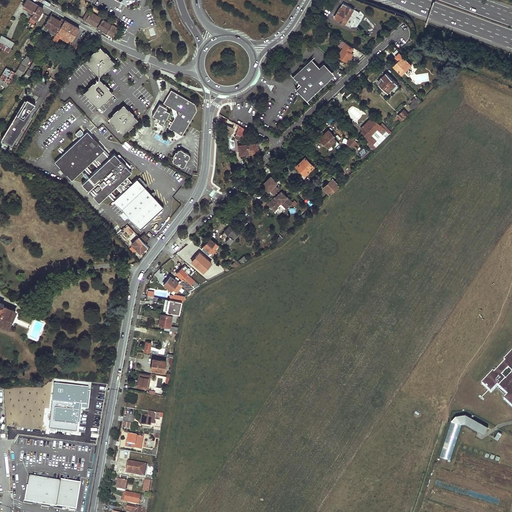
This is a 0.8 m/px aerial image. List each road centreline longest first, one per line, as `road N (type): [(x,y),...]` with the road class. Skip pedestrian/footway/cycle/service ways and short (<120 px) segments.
road 1 (tertiary): [(92,511),(133,285),(200,187)]
road 2 (residential): [(197,69),(118,46),(37,0)]
road 3 (residential): [(277,143),(401,26)]
